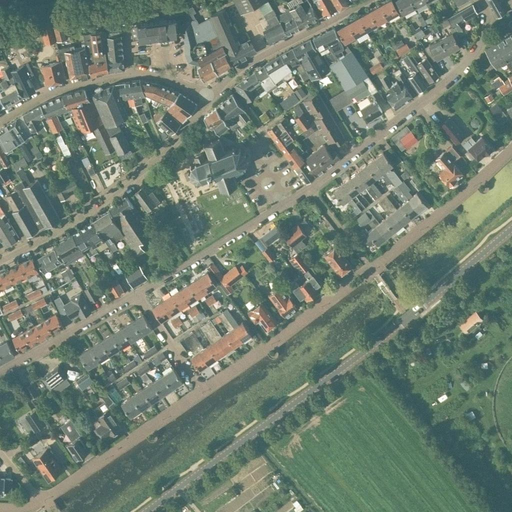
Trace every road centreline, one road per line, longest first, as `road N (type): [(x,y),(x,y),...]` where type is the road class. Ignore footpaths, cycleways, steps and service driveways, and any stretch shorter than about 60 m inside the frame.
road 1 (tertiary): [(146,511),(357,358),(511,228)]
road 2 (residential): [(308,188),(460,69),(484,34),(479,0)]
road 3 (unclassified): [(0,261),(103,203),(210,96)]
road 4 (residential): [(136,294),(308,188)]
road 5 (unclassified): [(210,96),(248,63),(369,0)]
road 6 (residential): [(0,370),(136,294)]
road 7 (residential): [(130,74),(61,89),(0,122)]
